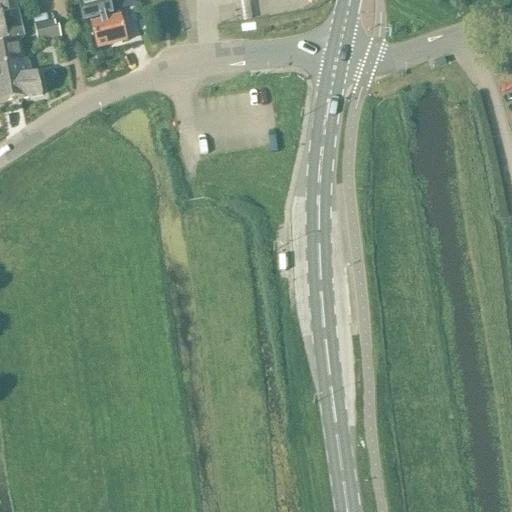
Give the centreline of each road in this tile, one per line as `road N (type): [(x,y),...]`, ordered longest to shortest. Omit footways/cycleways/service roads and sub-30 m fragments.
road 1 (secondary): [(348,511),(320,287),(321,174),(338,51)]
road 2 (tertiary): [(0,156),(104,96),(175,67),(265,50),(338,51)]
road 3 (tertiary): [(338,51),(397,58),(511,19)]
road 4 (track): [(34,372),(0,227)]
